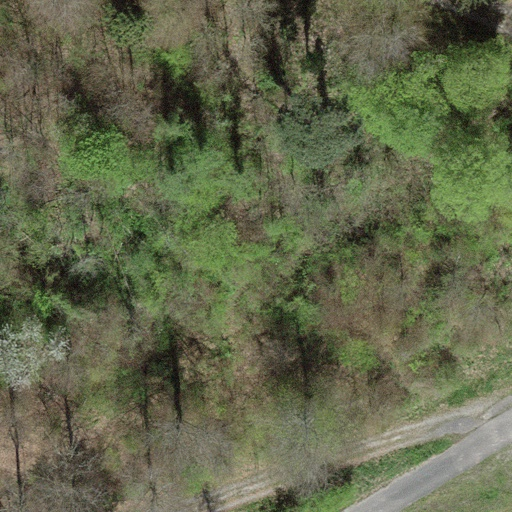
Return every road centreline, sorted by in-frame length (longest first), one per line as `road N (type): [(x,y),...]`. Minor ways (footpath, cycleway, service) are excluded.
road 1 (track): [(180,511),(273,476),(511,415)]
road 2 (track): [(369,511),(511,423)]
